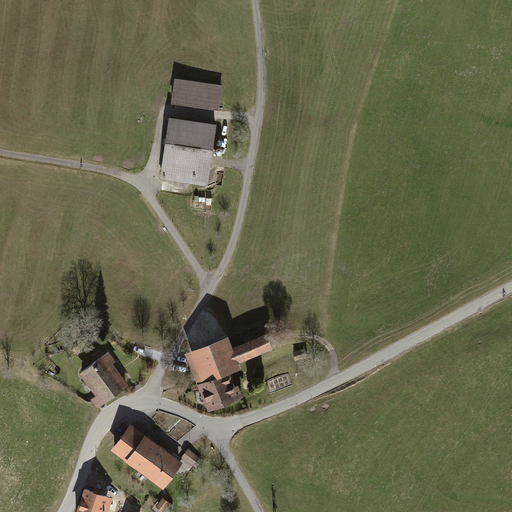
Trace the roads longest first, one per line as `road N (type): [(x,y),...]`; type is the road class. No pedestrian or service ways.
road 1 (residential): [(151,401),(240,223),(262,86),(253,0)]
road 2 (tertiary): [(220,427),(335,382),(511,287)]
road 3 (track): [(0,151),(140,183),(210,289)]
road 4 (track): [(258,121),(163,114),(148,179),(140,183)]
road 5 (tertiary): [(66,511),(104,422),(151,401)]
